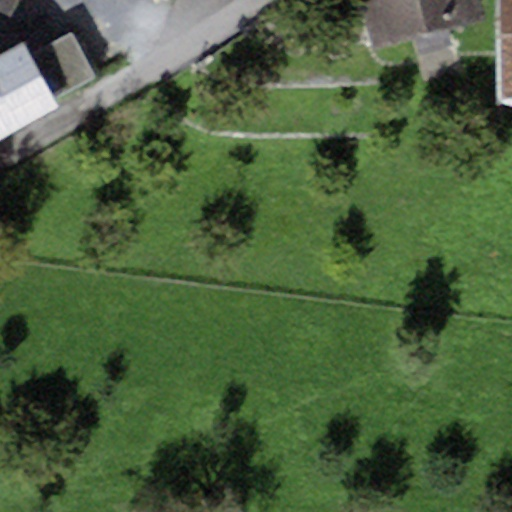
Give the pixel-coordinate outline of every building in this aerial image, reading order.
[(23,0),(0,0),(0,5),(18,14),(23,0)] [(481,0),(357,0),(371,51),(487,20),(481,0)] [(511,0),(499,0),(504,100),(511,99),(511,0)] [(39,57),(66,101),(101,80),(74,36),(39,57)] [(0,140),(60,107),(22,43),(0,56),(0,140)]
